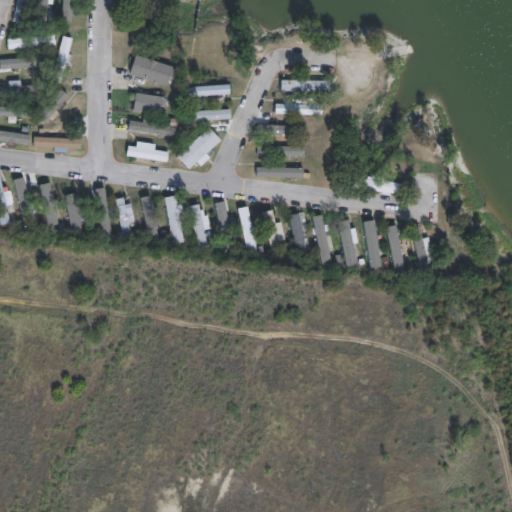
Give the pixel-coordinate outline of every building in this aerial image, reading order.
[(32,0),(26,24),(17,21),(22,0),(32,0)] [(52,0),(50,21),(39,20),(41,0),(52,0)] [(75,0),(74,28),(63,27),(64,0),(75,0)] [(59,46),(14,49),(13,40),(58,36),(59,46)] [(78,40),(65,85),(55,82),(68,37),(78,40)] [(172,76),(177,80),(174,85),(170,81),(171,78),(167,77),(164,87),(127,75),(133,56),(169,67),(169,69),(174,71),(172,76)] [(39,67),(3,70),(2,60),(38,58),(39,67)] [(326,94),(279,93),(279,81),(326,81),(326,94)] [(44,94),(0,97),(0,87),(43,85),(44,94)] [(233,86),(234,95),(219,96),(219,102),(208,102),(208,97),(188,98),(188,93),(184,94),(183,89),(233,86)] [(169,100),(168,108),(160,106),(158,118),(131,113),(134,94),(169,100)] [(295,105),(321,106),(321,108),(328,108),(328,117),(273,115),(273,104),(286,105),(286,101),(295,101),(295,105)] [(0,117),(30,117),(30,107),(0,107),(0,117)] [(218,120),(218,124),(208,124),(208,122),(193,123),(194,129),(183,130),(183,122),(181,122),(180,111),(229,109),(229,120),(218,120)] [(73,128),(30,149),(25,139),(68,119),(73,128)] [(173,129),(172,139),(126,131),(128,121),(173,129)] [(293,121),(293,128),(305,128),(305,136),(260,136),(260,127),(268,127),(268,121),(293,121)] [(218,142),(187,170),(176,159),(173,160),(172,157),(177,156),(206,129),(218,142)] [(166,154),(165,163),(125,156),(126,147),(166,154)] [(302,157),(256,157),(256,147),(302,147),(302,157)] [(308,169),(308,179),(260,177),(261,167),(308,169)] [(382,179),(382,183),(400,185),(399,195),(352,189),(353,178),(364,180),(365,177),(382,179)] [(34,223),(22,227),(10,182),(23,178),(26,189),(25,190),(34,223)] [(57,230),(46,233),(35,187),(46,184),(57,230)] [(72,185),(75,198),(79,197),(81,203),(75,204),(81,230),(73,232),(62,188),(72,185)] [(111,234),(106,187),(96,188),(101,235),(111,234)] [(0,191),(6,190),(8,197),(2,199),(5,207),(12,205),(14,212),(7,214),(9,221),(0,223),(0,191)] [(184,243),(172,246),(161,199),(173,196),(184,243)] [(121,199),(122,206),(129,204),(133,223),(127,225),(130,239),(122,241),(113,201),(121,199)] [(156,240),(145,243),(135,202),(146,200),(156,240)] [(197,205),(198,212),(201,211),(202,217),(205,216),(209,230),(202,232),(206,246),(197,249),(187,208),(197,205)] [(245,208),(256,250),(263,249),(264,255),(258,256),(257,254),(247,256),(236,210),(245,208)] [(270,211),(274,224),(280,223),(285,241),(279,243),(283,256),(273,259),(261,213),(270,211)] [(309,259),(299,262),(287,217),(297,214),(309,259)] [(223,215),(227,227),(232,226),(235,237),(230,238),(232,248),(225,250),(216,217),(223,215)] [(321,216),(334,266),(327,267),(326,262),(322,263),(310,219),(321,216)] [(347,220),(349,231),(352,230),(356,244),(351,245),(357,265),(346,268),(335,223),(347,220)] [(381,266),(370,268),(361,223),(372,221),(381,266)] [(393,224),(396,235),(403,233),(407,249),(401,251),(404,264),(409,263),(412,273),(406,275),(405,270),(395,273),(383,226),(393,224)] [(418,224),(422,238),(428,236),(433,256),(426,258),(430,272),(421,275),(408,227),(418,224)] [(30,259),(0,265),(4,288),(34,283),(30,259)]
